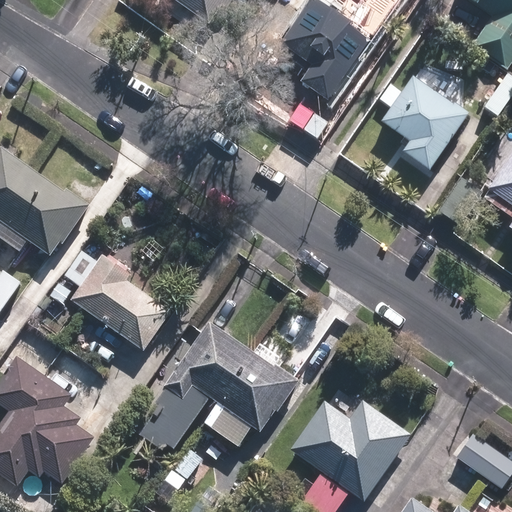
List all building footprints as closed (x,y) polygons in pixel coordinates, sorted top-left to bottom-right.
[(172,0),(210,26),(223,6),(229,10),(236,0),(172,0)] [(307,0),(311,2),(280,47),(311,68),(300,84),(329,103),(382,26),(364,13),(367,9),(353,0),(307,0)] [(416,0),(398,0),(411,8),(416,0)] [(511,0),(480,0),(493,9),(474,39),(509,63),(511,58),(511,0)] [(496,102),(511,79),(511,65),(505,61),(483,94),(496,102)] [(414,70),(381,115),(410,135),(403,145),(429,163),(469,107),(453,94),(451,97),(414,70)] [(385,100),(392,90),(383,84),(376,94),(385,100)] [(0,209),(32,164),(5,146),(0,153),(0,209)] [(511,148),(488,184),(511,200),(511,215),(508,221),(511,223),(511,148)] [(53,250),(86,201),(36,167),(32,164),(0,209),(0,214),(2,216),(53,250)] [(485,185),(465,172),(442,206),(462,220),(485,185)] [(103,249),(70,294),(144,344),(171,307),(127,276),(131,270),(103,249)] [(27,265),(9,252),(0,265),(0,292),(5,296),(27,265)] [(222,400),(241,373),(240,372),(243,368),(244,368),(245,368),(246,365),(248,363),(247,363),(257,348),(211,316),(165,380),(167,382),(184,394),(194,380),(212,393),(222,400)] [(274,361),(257,349),(257,348),(247,363),(248,363),(246,365),(245,368),(244,368),(243,368),(240,372),(241,373),(222,400),(208,420),(239,442),(253,422),(261,427),(276,406),(278,407),(299,377),(275,360),(274,361)] [(100,370),(71,350),(57,371),(86,391),(100,370)] [(72,393),(17,356),(0,381),(0,403),(11,411),(0,427),(0,473),(15,483),(25,468),(38,477),(42,471),(64,486),(97,438),(77,425),(81,418),(63,406),(72,393)] [(168,439),(176,445),(212,393),(194,380),(184,394),(167,382),(155,399),(160,402),(141,429),(164,445),(168,439)] [(326,394),(291,444),(322,466),(302,495),(325,511),(332,511),(351,486),(363,495),(410,428),(364,395),(351,412),(326,394)] [(511,475),(511,462),(473,435),(456,457),(502,489),(511,475)] [(450,511),(441,511),(412,492),(411,491),(396,511),(478,511),(459,499),(450,511)]
